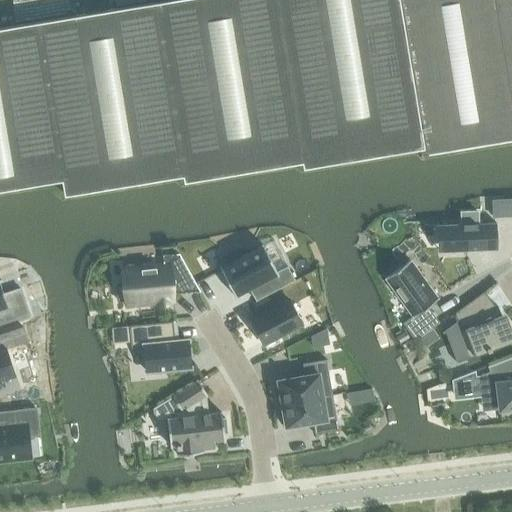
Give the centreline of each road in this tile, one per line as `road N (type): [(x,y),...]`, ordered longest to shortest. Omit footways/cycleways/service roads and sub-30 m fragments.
road 1 (unclassified): [(268,511),(511,477)]
road 2 (residential): [(268,511),(261,424),(245,374),(211,316)]
